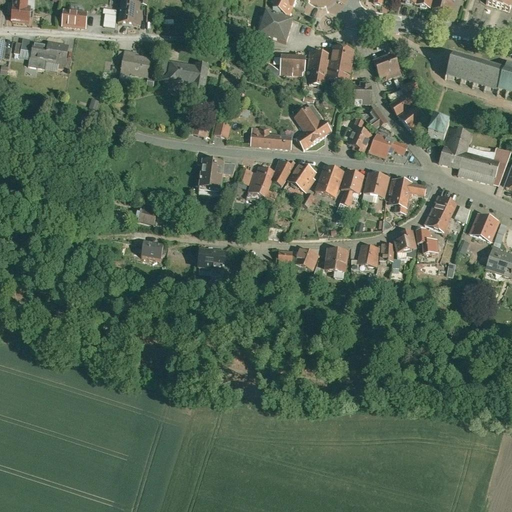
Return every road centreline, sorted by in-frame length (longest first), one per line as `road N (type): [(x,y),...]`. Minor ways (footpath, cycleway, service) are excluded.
road 1 (residential): [(434,179),(211,156),(0,95)]
road 2 (residential): [(0,35),(289,45),(359,32)]
road 3 (residential): [(434,179),(417,226),(378,245),(260,249),(128,238)]
road 4 (residential): [(359,32),(382,103),(434,179)]
road 5 (residential): [(349,10),(511,41)]
